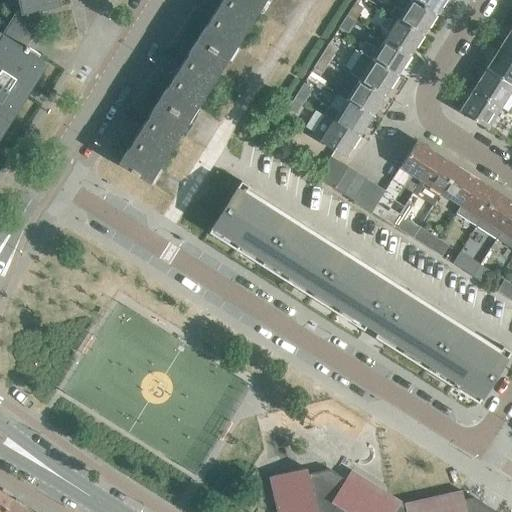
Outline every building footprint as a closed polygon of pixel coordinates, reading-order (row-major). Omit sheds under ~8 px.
[(23,47),(25,44),(40,22),(37,8),(55,4),(54,0),(18,0),(21,11),(16,12),(2,34),(23,47)] [(221,0),(218,5),(205,26),(204,25),(203,26),(204,27),(197,38),(196,38),(196,39),(226,58),(263,0),(221,0)] [(433,14),(411,0),(408,0),(401,11),(394,7),(390,14),(397,19),(421,34),(426,27),(425,26),(433,14)] [(434,14),(435,12),(439,6),(438,6),(442,0),(411,0),(433,14),(434,14)] [(346,15),(354,21),(363,7),(354,2),(346,15)] [(346,15),(338,27),(347,32),(354,21),(346,15)] [(421,34),(397,19),(384,39),(407,54),(408,55),(414,47),(413,46),(421,34)] [(511,26),(498,47),(511,55),(511,26)] [(0,109),(10,116),(17,105),(15,104),(42,61),(44,62),(44,61),(37,56),(39,53),(25,44),(23,47),(2,34),(0,33),(0,109)] [(166,88),(158,101),(188,120),(226,58),(196,39),(195,39),(196,40),(189,52),(188,51),(187,52),(188,53),(166,87),(166,86),(165,88),(166,88)] [(358,51),(371,59),(395,75),(396,75),(401,68),(400,67),(407,54),(384,39),(378,49),(365,41),(358,51)] [(320,56),(329,61),(337,48),(328,43),(320,56)] [(485,68),(511,84),(511,55),(498,47),(485,68)] [(320,56),(313,68),(321,73),(329,61),(320,56)] [(395,75),(371,59),(358,80),(382,95),(383,96),(388,87),(387,87),(395,75)] [(511,84),(485,68),(472,89),(500,106),(511,87),(511,84)] [(338,95),(346,100),(369,115),(370,116),(374,110),(375,108),(374,107),(382,95),(358,80),(351,91),(344,86),(338,95)] [(295,96),(303,101),(311,89),(303,83),(295,96)] [(459,110),(486,128),(500,106),(472,89),(459,110)] [(295,96),(287,108),(296,113),(303,101),(295,96)] [(323,114),(356,135),(357,136),(362,128),(361,127),(369,115),(346,100),(338,111),(329,105),(323,114)] [(149,114),(140,128),(127,148),(126,148),(125,149),(126,150),(119,162),(118,161),(117,162),(148,182),(188,120),(158,101),(150,113),(148,112),(148,113),(149,114)] [(0,126),(1,125),(3,127),(10,116),(0,109),(0,126)] [(310,134),(334,150),(345,156),(350,148),(348,147),(356,135),(323,114),(310,134)] [(412,192),(436,153),(416,140),(399,166),(410,173),(402,186),(412,192)] [(432,205),(440,192),(456,165),(436,153),(412,192),(432,205)] [(347,166),(330,156),(330,155),(316,177),(333,187),(347,166)] [(460,205),(477,179),(456,165),(440,192),(460,205)] [(347,166),(333,187),(343,193),(356,172),(347,166)] [(356,172),(343,193),(352,199),(366,178),(356,172)] [(366,178),(352,199),(362,205),(375,184),(366,178)] [(476,224),(497,191),(477,179),(460,205),(456,212),(476,224)] [(369,273),(360,267),(314,238),(305,232),(259,203),(249,197),(240,191),(244,185),(240,182),(237,180),(205,230),(208,232),(223,241),(227,234),(235,239),(245,246),(241,252),(273,273),(278,266),(283,270),(290,274),(296,278),(291,284),(324,305),(328,298),(338,304),(345,309),(346,310),(342,316),(360,328),(364,320),(370,324),(375,327),(371,335),(390,347),(397,351),(439,378),(443,371),(449,375),(456,379),(461,383),(457,389),(475,400),(479,393),(500,360),(506,351),(499,346),(494,352),(481,344),(471,338),(451,325),(454,320),(428,304),(419,298),(401,287),(398,291),(369,273)] [(375,184),(362,205),(371,211),(376,204),(385,190),(375,184)] [(496,237),(511,212),(511,200),(497,191),(476,224),(496,237)] [(376,204),(371,211),(392,225),(399,214),(390,208),(388,211),(376,204)] [(511,246),(511,212),(496,237),(511,246)] [(399,214),(392,225),(408,235),(415,225),(399,214)] [(432,250),(439,239),(430,234),(423,245),(432,250)] [(439,239),(432,250),(441,256),(448,245),(439,239)] [(452,263),(472,275),(479,265),(459,252),(452,263)] [(479,265),(472,275),(481,281),(488,270),(479,265)] [(511,300),(511,285),(503,280),(497,290),(511,300)] [(490,511),(487,510),(479,505),(481,502),(481,501),(473,497),(464,499),(462,491),(404,504),(404,505),(402,505),(400,503),(400,502),(388,494),(350,470),(344,479),(329,469),(307,473),(306,468),(270,476),(277,511),(490,511)] [(0,511),(28,511),(30,510),(0,490),(0,511)]
